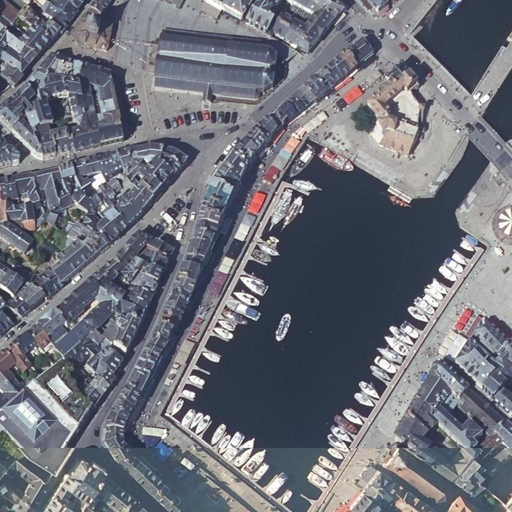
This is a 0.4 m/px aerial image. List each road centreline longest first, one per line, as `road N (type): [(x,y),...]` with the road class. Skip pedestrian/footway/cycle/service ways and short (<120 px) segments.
road 1 (residential): [(403,50),(271,155),(136,427),(145,454),(202,502)]
road 2 (residential): [(335,511),(475,291),(511,266)]
road 3 (residential): [(83,440),(135,358),(205,170)]
road 4 (residential): [(205,170),(0,349)]
road 5 (tertiary): [(366,14),(226,144)]
road 6 (secondary): [(403,50),(511,170)]
road 7 (residential): [(151,143),(137,73),(58,47)]
road 8 (tertiary): [(34,170),(151,143)]
